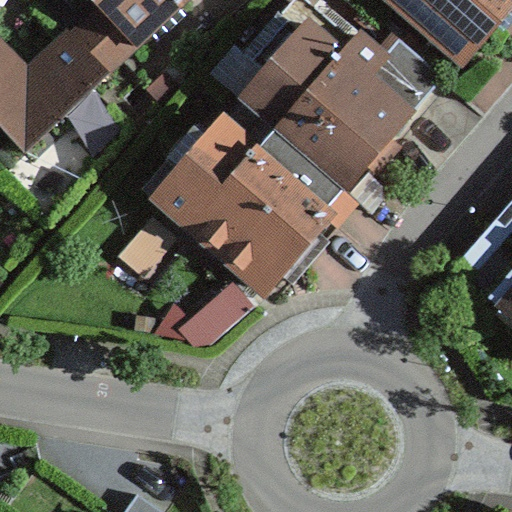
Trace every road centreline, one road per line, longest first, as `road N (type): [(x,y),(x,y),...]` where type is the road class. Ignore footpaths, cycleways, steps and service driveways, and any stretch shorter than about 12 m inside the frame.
road 1 (residential): [(254,431),(0,392)]
road 2 (residential): [(359,347),(511,149)]
road 3 (residential): [(359,347),(319,349),(275,376),(254,431)]
road 4 (residential): [(436,449),(427,398),(399,364),(359,347)]
